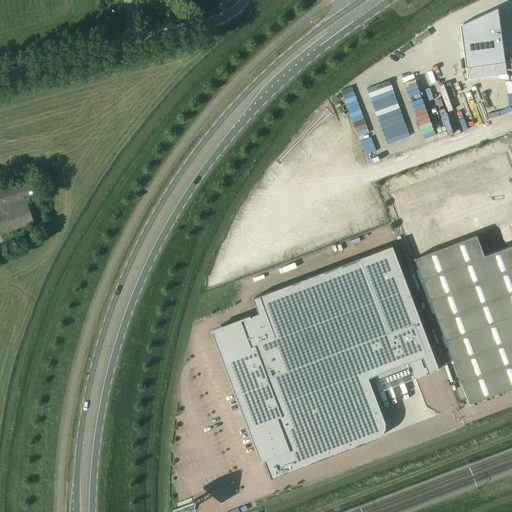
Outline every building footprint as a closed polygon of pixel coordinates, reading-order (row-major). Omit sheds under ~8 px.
[(498,7),(478,16),(460,25),(466,67),(505,62),(499,14),(498,7)] [(509,82),(509,73),(502,73),(502,77),(493,77),(493,82),(509,82)] [(388,80),(366,87),(383,145),(392,142),(393,146),(402,143),(400,137),(405,136),(388,80)] [(488,90),(472,97),(483,123),(499,116),(488,90)] [(345,95),(365,164),(377,161),(357,92),(345,95)] [(439,116),(426,119),(424,111),(414,114),(422,142),(455,133),(451,120),(441,123),(439,116)] [(511,244),(485,255),(477,235),(448,160),(386,184),(414,258),(446,341),(511,315),(511,244)] [(0,189),(0,234),(34,224),(26,198),(37,194),(32,180),(0,189)] [(395,252),(254,300),(259,314),(240,321),(241,324),(214,334),(234,408),(231,409),(251,422),(261,458),(264,457),(271,477),(373,439),(380,432),(381,427),(381,421),(379,416),(369,384),(425,363),(431,379),(442,375),(395,252)] [(511,387),(511,315),(446,341),(469,403),(511,387)]
